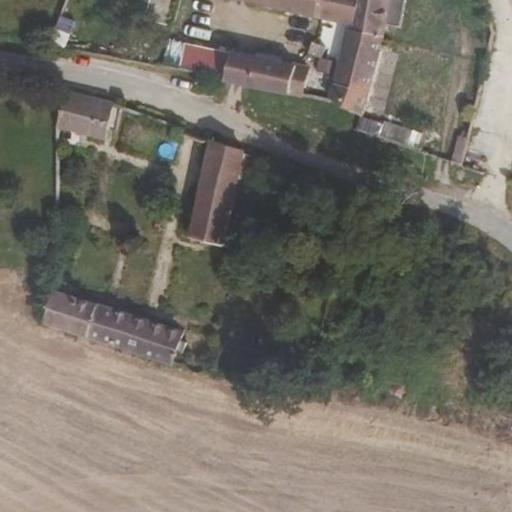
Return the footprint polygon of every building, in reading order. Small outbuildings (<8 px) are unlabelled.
[(246,0),(324,16),(326,0),(246,0)] [(352,22),(357,0),(326,0),(324,16),(352,22)] [(357,0),(352,22),(350,29),(385,39),(388,26),(402,29),(407,0),(357,0)] [(359,130),(385,39),(350,29),(333,103),(354,128),(359,130)] [(241,54),(238,62),(200,53),(194,73),(232,80),(235,85),(295,103),(297,94),(301,69),(241,54)] [(308,97),(313,73),(301,69),(297,94),(308,97)] [(105,133),(113,100),(62,89),(54,122),(105,133)] [(222,238),(240,151),(209,139),(188,231),(222,238)] [(172,363),(182,331),(60,291),(46,322),(172,363)]
